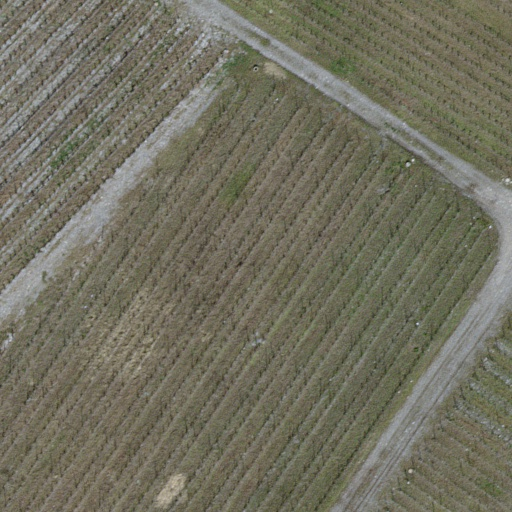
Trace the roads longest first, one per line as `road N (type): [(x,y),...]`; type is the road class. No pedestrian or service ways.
road 1 (track): [(511,215),(172,0)]
road 2 (track): [(511,261),(338,511)]
